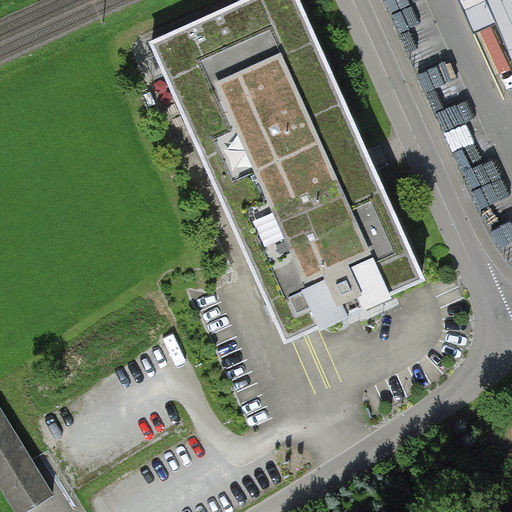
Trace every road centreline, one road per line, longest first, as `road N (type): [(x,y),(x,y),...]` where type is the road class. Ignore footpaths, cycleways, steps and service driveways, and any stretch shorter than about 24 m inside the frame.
road 1 (residential): [(494,333),(480,281),(353,0)]
road 2 (residential): [(271,511),(457,394),(485,362),(494,333)]
